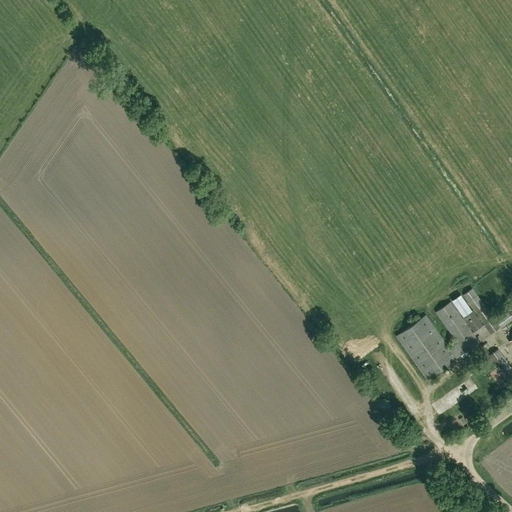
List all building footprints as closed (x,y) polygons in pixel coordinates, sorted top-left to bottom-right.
[(398,279),(393,283),(399,293),(405,289),(398,279)] [(421,297),(426,295),(420,286),(416,289),(421,297)] [(511,302),(492,317),(472,288),(463,295),(484,324),(483,324),(461,294),(451,300),(464,317),(463,318),(451,300),(435,311),(456,343),(449,348),(425,314),(397,335),(428,378),(461,355),(463,358),(469,353),(467,350),(511,317),(511,302)] [(392,294),(383,301),(393,315),(402,308),(392,294)] [(500,387),(511,378),(511,367),(499,349),(487,358),(495,368),(489,372),(500,387)] [(382,351),(375,355),(385,372),(390,369),(388,365),(390,364),(382,351)]
